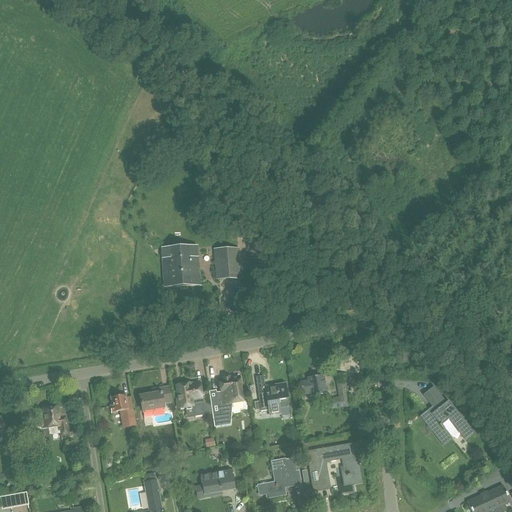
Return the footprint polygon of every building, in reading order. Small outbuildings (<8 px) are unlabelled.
[(200,285),(197,246),(160,249),(164,288),(200,285)] [(213,249),(215,280),(241,279),(238,248),(213,249)] [(350,391),(347,372),(335,374),(339,397),(326,399),(328,409),(348,406),(346,391),(350,391)] [(300,382),(302,394),(310,393),(310,396),(326,394),(323,375),(307,378),(308,381),(300,382)] [(257,410),(261,410),(261,412),(268,410),(269,415),(281,413),(280,409),(289,407),(286,383),(265,387),(263,376),(256,377),(258,394),(259,402),(256,402),(257,410)] [(216,391),(209,393),(211,405),(212,414),(214,427),(223,425),(221,419),(231,417),(232,402),(244,400),(241,386),(242,385),(241,380),(240,380),(239,377),(231,379),(231,377),(223,378),(223,380),(220,381),(222,392),(223,395),(217,396),(216,393),(216,391)] [(202,399),(199,383),(191,384),(177,386),(179,399),(177,399),(178,408),(192,406),(194,417),(212,414),(211,405),(202,406),(201,399),(202,399)] [(158,393),(152,394),(140,396),(143,411),(164,407),(163,402),(172,401),(170,387),(157,390),(158,393)] [(111,413),(124,410),(128,428),(137,426),(131,396),(125,398),(125,394),(111,397),(113,406),(110,407),(111,413)] [(474,434),(465,422),(448,401),(446,403),(440,407),(436,402),(431,406),(432,407),(419,417),(443,446),(452,439),(441,425),(448,420),(465,441),(474,434)] [(45,417),(36,418),(40,444),(41,444),(41,446),(50,444),(49,442),(50,442),(49,435),(49,432),(59,430),(60,434),(61,434),(61,436),(68,435),(68,432),(64,409),(58,410),(58,408),(49,409),(49,408),(47,406),(44,406),(42,408),(43,411),(44,412),(45,417)] [(205,440),(206,447),(214,446),(213,439),(205,440)] [(329,487),(324,463),(324,461),(343,457),(345,466),(347,466),(348,474),(344,475),(346,484),(361,482),(357,462),(359,462),(357,451),(360,450),(359,443),(307,453),(313,490),(329,487)] [(502,456),(495,448),(488,453),(495,462),(502,456)] [(275,483),(264,485),(258,486),(259,494),(266,493),(267,497),(284,494),(284,495),(283,487),(300,484),(298,472),(293,473),(290,459),(286,460),(286,459),(271,462),(275,483)] [(235,489),(231,470),(200,476),(204,495),(210,494),(212,497),(222,495),(221,492),(235,489)] [(149,511),(146,511),(162,511),(162,510),(156,481),(155,481),(153,473),(143,475),(145,483),(144,483),(149,511)] [(51,479),(44,480),(45,489),(57,487),(55,474),(51,475),(51,479)] [(503,485),(467,502),(471,511),(489,511),(495,509),(496,511),(504,511),(507,511),(504,505),(511,502),(503,485)] [(82,495),(80,487),(73,489),(74,496),(82,495)] [(17,507),(15,495),(7,496),(9,509),(17,507)]
